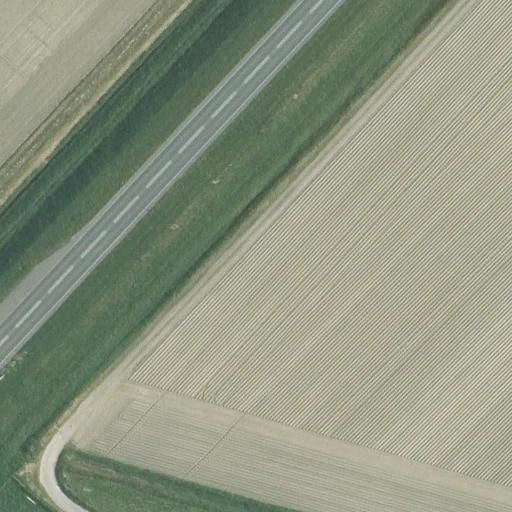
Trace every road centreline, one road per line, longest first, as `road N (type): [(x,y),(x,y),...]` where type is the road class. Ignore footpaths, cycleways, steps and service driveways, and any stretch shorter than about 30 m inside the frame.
road 1 (track): [(81,511),(58,494),(49,467),(64,441),(477,0)]
road 2 (trunk): [(0,343),(321,0)]
road 3 (track): [(0,181),(170,0)]
